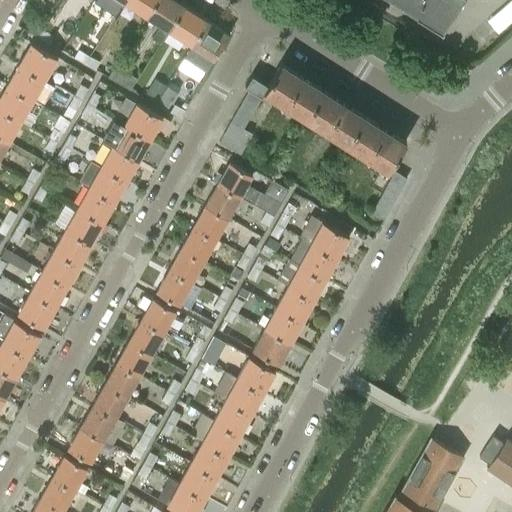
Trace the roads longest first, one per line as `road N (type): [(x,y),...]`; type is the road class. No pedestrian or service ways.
road 1 (residential): [(262,14),(0,485)]
road 2 (residential): [(254,511),(460,140)]
road 3 (residential): [(262,14),(460,140)]
